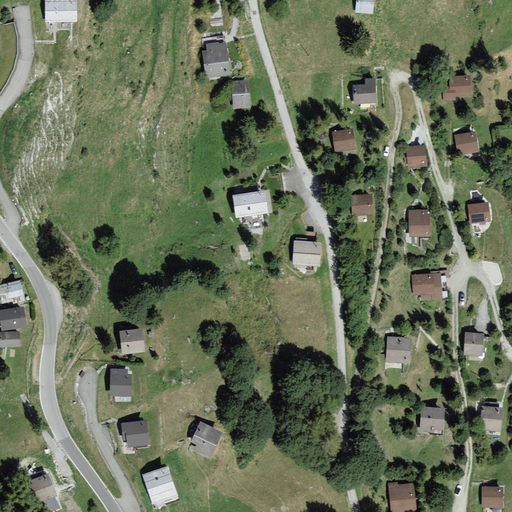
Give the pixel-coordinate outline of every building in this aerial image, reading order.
[(377,0),(358,0),(358,15),(377,16),(377,0)] [(83,2),(48,3),(48,25),(83,25),(83,2)] [(231,50),(205,53),(208,81),(234,78),(231,50)] [(451,91),(444,91),(445,103),(458,102),(458,99),(476,98),(475,79),(451,80),(451,91)] [(368,87),(354,88),(356,107),(381,105),(378,80),(367,81),(368,87)] [(251,82),(233,83),(236,112),(253,110),(251,82)] [(358,131),(334,134),(337,155),(360,152),(358,131)] [(480,134),(456,137),(459,158),(483,154),(480,134)] [(428,147),(408,148),(409,170),(429,169),(428,147)] [(269,193),(234,198),(237,220),(272,215),(269,193)] [(377,196),(354,198),(355,219),(379,217),(377,196)] [(492,205),(470,207),(472,226),(494,224),(492,205)] [(434,212),(411,213),(412,240),(435,239),(434,212)] [(326,246),(297,243),(295,267),(324,269),(326,246)] [(435,277),(414,278),(415,298),(437,297),(435,277)] [(23,283),(0,287),(0,292),(3,307),(26,302),(23,283)] [(28,308),(2,312),(4,331),(31,328),(28,308)] [(146,331),(122,333),(124,356),(149,353),(146,331)] [(23,333),(0,334),(0,348),(23,347),(23,333)] [(488,337),(467,335),(465,357),(486,359),(488,337)] [(416,341),(391,339),(389,364),(414,366),(416,341)] [(135,371),(113,370),(112,398),(135,398),(135,371)] [(507,410),(484,409),(482,432),(506,434),(507,410)] [(450,412),(424,410),(422,430),(448,433),(450,412)] [(150,422),(124,424),(126,449),(152,447),(150,422)] [(228,437),(203,424),(190,450),(215,462),(228,437)] [(172,467),(145,476),(155,507),(182,498),(172,467)] [(51,475),(30,481),(37,504),(58,497),(51,475)] [(420,511),(418,487),(390,489),(391,511),(420,511)] [(508,490),(484,489),(484,511),(508,511),(508,490)]
